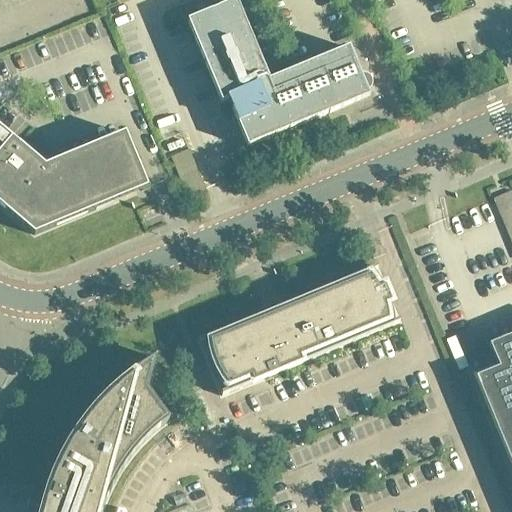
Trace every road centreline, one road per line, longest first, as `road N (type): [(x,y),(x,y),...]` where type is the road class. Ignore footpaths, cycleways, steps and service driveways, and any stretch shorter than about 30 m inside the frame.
road 1 (tertiary): [(22,301),(67,297),(511,112)]
road 2 (unknown): [(0,94),(56,136),(125,107)]
